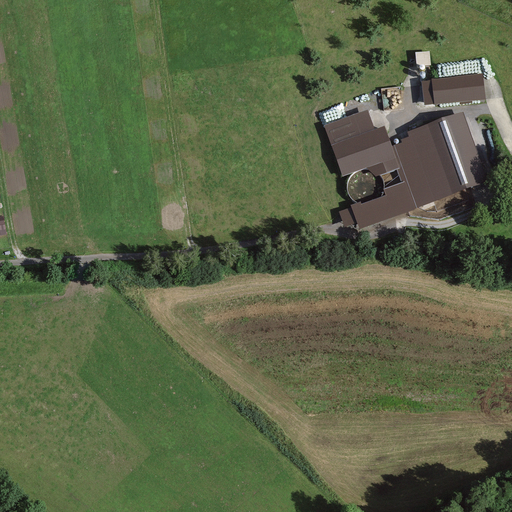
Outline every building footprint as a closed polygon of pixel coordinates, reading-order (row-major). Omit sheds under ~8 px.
[(0,42),(0,62),(9,60),(5,41),(0,42)] [(431,51),(417,52),(418,65),(432,64),(431,51)] [(484,79),(435,84),(437,106),(486,102),(484,79)] [(0,86),(0,106),(16,103),(12,84),(0,86)] [(388,128),(332,148),(343,180),(376,168),(379,178),(399,172),(404,188),(387,194),(389,199),(357,211),(363,227),(488,183),(466,119),(394,145),(388,128)] [(4,147),(22,145),(20,126),(2,128),(4,147)] [(13,191),(30,187),(26,168),(8,172),(13,191)] [(352,209),(342,212),(346,225),(356,222),(352,209)] [(17,213),(18,231),(36,230),(34,212),(17,213)]
